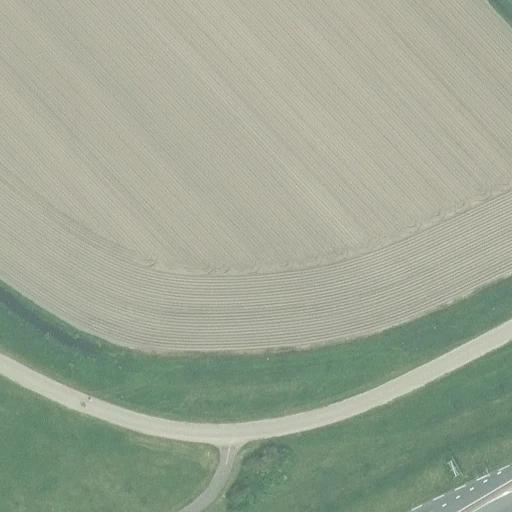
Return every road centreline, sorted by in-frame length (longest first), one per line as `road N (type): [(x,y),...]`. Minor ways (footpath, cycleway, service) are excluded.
road 1 (unclassified): [(237,439),(377,402),(511,330)]
road 2 (unclassified): [(237,439),(121,419),(0,362)]
